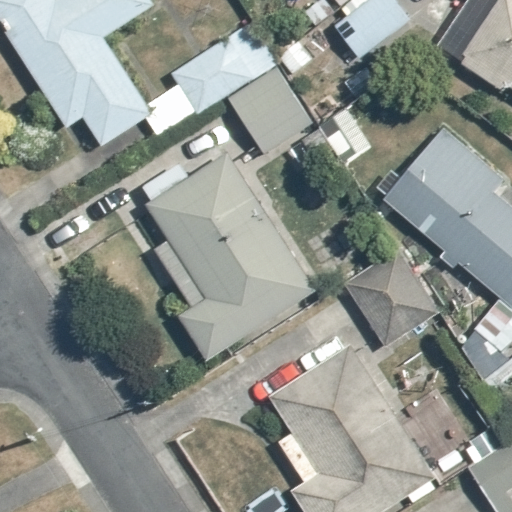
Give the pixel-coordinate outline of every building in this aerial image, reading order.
[(84,115),(104,145),(144,119),(157,140),(196,115),(174,81),(143,100),(103,37),(155,4),(152,0),(0,0),(0,17),(68,125),(84,115)] [(412,17),(397,0),(363,0),(333,26),(361,60),(412,17)] [(511,0),(466,0),(438,46),(511,91),(511,0)] [(228,96),(279,64),(252,23),(174,74),(200,113),(227,95),(228,96)] [(228,96),(266,154),(316,122),(279,64),(228,96)] [(511,343),(511,196),(443,129),(385,189),(499,301),(472,328),(500,355),(511,343)] [(317,290),(226,147),(145,198),(171,239),(157,248),(192,303),(179,312),(209,359),(317,290)] [(407,246),(344,284),(382,348),(445,311),(407,246)] [(405,427),(351,341),(269,392),(294,432),(279,441),(303,480),(293,487),(308,511),(380,511),(435,478),(425,462),(404,427),(405,427)] [(511,511),(511,439),(467,466),(494,511),(511,511)]
